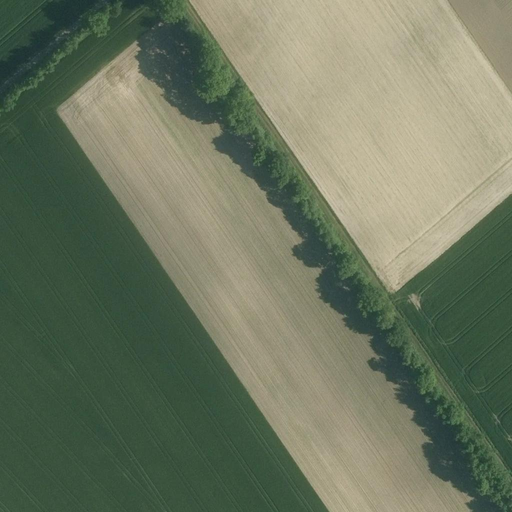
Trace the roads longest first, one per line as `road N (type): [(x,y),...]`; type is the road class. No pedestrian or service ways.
road 1 (track): [(511,462),(189,0)]
road 2 (unclassified): [(0,91),(106,0)]
